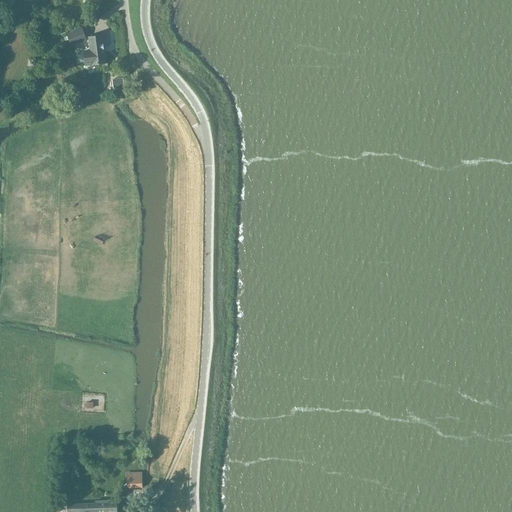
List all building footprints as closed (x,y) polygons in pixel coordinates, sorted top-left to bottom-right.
[(67,34),(72,45),(87,40),(82,28),(67,34)] [(87,65),(107,63),(104,35),(90,36),(91,50),(85,51),(87,65)] [(113,80),(114,89),(124,87),(123,79),(113,80)] [(128,486),(137,486),(142,486),(141,474),(127,474),(128,486)] [(96,503),(68,504),(68,511),(117,511),(117,502),(110,503),(110,501),(96,501),(96,503)]
